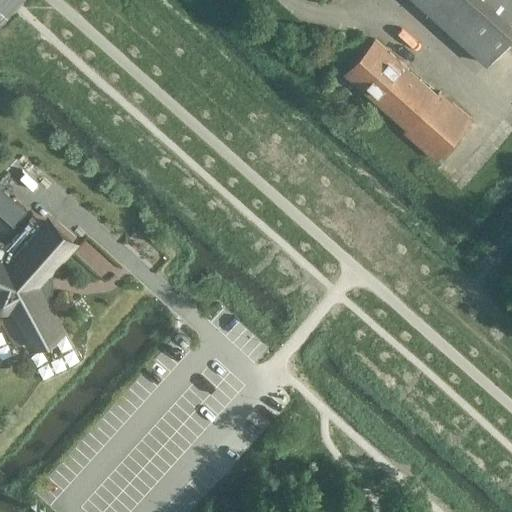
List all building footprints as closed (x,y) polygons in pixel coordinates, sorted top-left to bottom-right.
[(511,0),(413,0),(487,66),(511,38),(511,0)] [(435,159),(471,119),(440,92),(436,96),(375,41),(346,73),(407,129),(404,132),(435,159)] [(0,213),(13,225),(27,210),(0,186),(0,213)] [(11,305),(31,343),(59,328),(45,302),(41,295),(45,293),(45,292),(47,289),(48,281),(46,278),(47,278),(43,275),(72,243),(49,222),(45,226),(32,214),(7,242),(0,239),(0,306),(4,307),(7,306),(8,307),(11,305)] [(58,365),(78,357),(69,333),(48,341),(58,365)]
